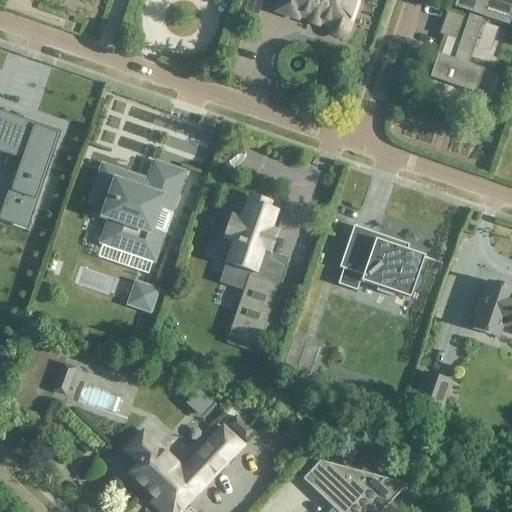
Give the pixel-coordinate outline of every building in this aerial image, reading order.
[(279,0),(276,12),(297,19),(298,15),(329,26),(329,27),(329,29),(329,30),(329,32),(330,33),(330,34),(332,35),(332,36),(334,37),(336,38),(337,38),(338,38),(340,38),(342,37),(344,36),(345,35),(346,34),(347,32),(357,0),(279,0)] [(439,56),(431,80),(475,95),(483,71),(468,66),(484,19),(501,25),(508,27),(511,14),(511,0),(458,0),(455,9),(469,14),(468,19),(447,12),(439,35),(447,37),(440,56),(439,56)] [(24,159),(3,220),(27,228),(60,132),(17,117),(5,152),(24,159)] [(135,179),(103,168),(93,198),(92,201),(104,206),(107,207),(104,216),(111,219),(103,243),(153,260),(161,235),(150,231),(158,207),(169,211),(182,174),(155,165),(147,186),(134,181),(135,179)] [(227,338),(258,348),(279,287),(261,280),(277,232),(271,230),(277,213),(268,210),(270,205),(248,197),(241,220),(231,217),(224,239),(233,242),(225,264),(255,274),(253,278),(249,276),(227,338)] [(404,250),(375,241),(371,252),(351,245),(357,228),(354,227),(347,246),(348,247),(344,257),(343,257),(339,268),(343,270),(338,285),(357,292),(361,280),(361,282),(364,283),(365,280),(379,284),(376,292),(392,297),(395,290),(408,294),(406,298),(410,299),(424,257),(407,252),(409,246),(406,245),(404,250)] [(511,295),(511,289),(489,282),(482,300),(479,299),(474,313),(478,314),(472,330),(497,338),(502,325),(511,328),(511,297),(511,295)] [(155,292),(143,288),(137,307),(149,311),(155,292)] [(310,375),(319,348),(292,339),(283,365),(310,375)] [(62,363),(59,374),(71,379),(75,368),(63,364),(62,363)] [(450,381),(425,373),(415,402),(440,411),(450,381)] [(236,417),(229,425),(245,440),(252,432),(236,417)] [(159,511),(180,511),(243,446),(222,427),(188,464),(189,465),(184,471),(143,432),(125,451),(139,465),(130,475),(155,499),(150,503),(159,511)] [(302,480),(303,481),(304,480),(337,511),(381,511),(407,485),(320,462),(302,480)]
